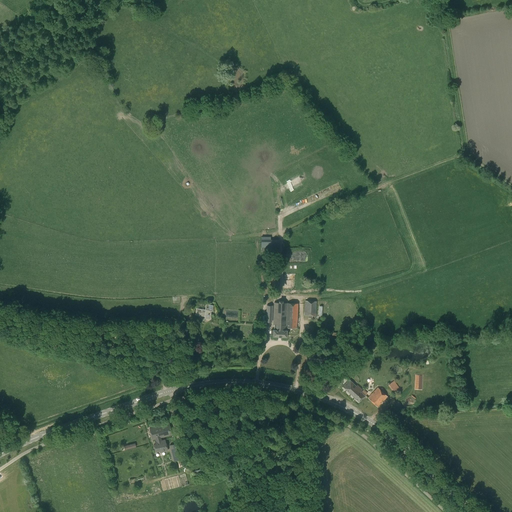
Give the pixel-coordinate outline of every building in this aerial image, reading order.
[(271,237),(261,237),(261,252),(270,252),(270,247),(279,248),(279,239),(271,239),(271,237)] [(272,271),(271,280),(270,280),(269,287),(278,288),(279,272),(272,271)] [(304,309),(304,315),(316,316),(317,301),(305,301),(304,304),(303,304),(303,308),(304,309)] [(271,335),(273,335),(273,336),(286,337),(287,330),(286,330),(286,328),(296,328),(297,304),(274,303),(273,325),(274,325),(274,330),(273,330),(273,331),(271,331),(271,335)] [(206,304),(205,310),(196,308),(195,315),(204,316),(204,318),(210,319),(211,311),(212,311),(213,305),(206,304)] [(273,305),(266,305),(266,316),(262,316),(262,322),(266,322),(272,322),(273,305)] [(344,387),(359,402),(365,396),(360,391),(362,390),(357,385),(356,386),(350,381),(344,387)] [(393,393),(399,388),(394,381),(388,385),(393,393)] [(367,398),(378,407),(387,397),(377,387),(367,398)] [(165,442),(163,443),(163,441),(161,442),(160,438),(172,435),(169,424),(150,429),(153,440),(156,439),(157,444),(154,445),(156,452),(163,450),(164,451),(168,450),(165,442)] [(169,445),(173,462),(182,459),(178,443),(169,445)]
